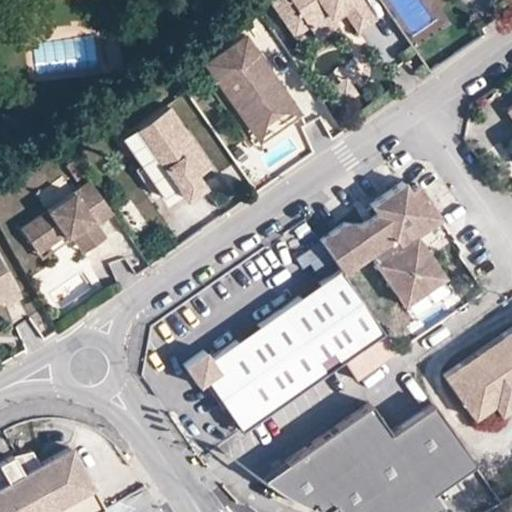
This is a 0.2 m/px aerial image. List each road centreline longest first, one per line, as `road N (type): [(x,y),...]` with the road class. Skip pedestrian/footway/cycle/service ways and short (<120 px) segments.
road 1 (residential): [(415,111),(124,306),(100,337)]
road 2 (residential): [(499,243),(415,111)]
road 3 (residential): [(198,511),(108,387)]
